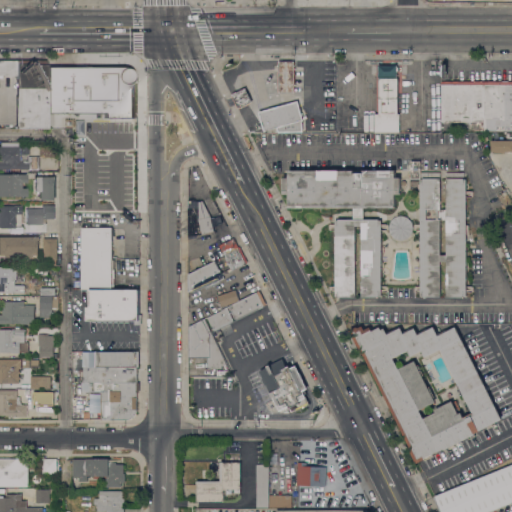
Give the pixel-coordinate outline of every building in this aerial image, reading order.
[(15,128),(15,97),(16,97),(16,75),(1,75),(1,77),(0,77),(0,59),(46,60),(46,63),(47,63),(47,128),(15,128)] [(294,93),(279,93),(278,61),(294,61),(294,93)] [(47,63),(63,63),(63,106),(80,106),(80,102),(85,102),(85,96),(92,96),(92,101),(138,101),(138,129),(72,129),(72,128),(47,128),(47,63)] [(398,77),(399,113),(400,113),(400,132),(375,132),(375,114),(380,114),(380,77),(398,77)] [(485,81),(485,122),(442,122),(442,81),(485,81)] [(511,130),(485,131),(485,122),(485,81),(511,81),(511,130)] [(253,102),(239,108),(232,95),(246,88),(253,102)] [(304,121),(285,126),(286,128),(279,130),(278,127),(266,130),(264,125),(261,126),(258,113),(298,101),(304,121)] [(138,129),(146,129),(146,133),(139,133),(139,143),(138,143),(138,152),(127,151),(127,153),(123,152),(123,149),(97,148),(97,153),(95,153),(95,174),(71,174),(72,129),(138,129)] [(509,140),(509,136),(511,136),(511,152),(505,152),(505,153),(502,153),(502,152),(491,152),(491,140),(509,140)] [(0,146),(18,146),(18,161),(27,162),(27,156),(39,156),(39,169),(28,168),(28,169),(0,169),(0,146)] [(447,297),(447,261),(441,261),(441,296),(423,296),(421,296),(420,179),(410,179),(410,161),(420,161),(420,172),(440,172),(440,210),(447,210),(446,173),(463,173),(463,178),(466,178),(467,296),(464,296),(464,297),(447,297)] [(381,296),(379,296),(379,297),(361,297),(361,226),(355,226),(355,296),(335,296),(335,220),(338,220),(338,219),(353,219),(353,208),(289,208),(289,193),(283,193),(283,178),(289,178),(289,170),(354,170),(354,172),(363,172),(363,170),(395,170),(395,177),(401,177),(401,193),(395,193),(395,208),(364,208),(364,219),(379,219),(379,220),(381,220),(381,296)] [(0,174),(25,174),(25,182),(20,182),(20,188),(25,188),(25,195),(0,195),(0,174)] [(55,176),(55,200),(38,200),(38,191),(34,191),(34,176),(55,176)] [(214,231),(202,234),(202,231),(198,232),(197,228),(201,227),(200,225),(197,225),(196,221),(199,221),(198,219),(199,201),(203,200),(211,216),(214,231)] [(42,208),(42,205),(54,205),(54,219),(42,219),(42,224),(26,224),(26,208),(42,208)] [(0,227),(0,206),(14,206),(14,227),(0,227)] [(401,240),(395,238),(390,233),(388,228),(390,221),(394,217),(401,215),(407,217),(411,221),(413,227),(412,234),(407,238),(401,240)] [(81,227),(111,227),(111,268),(114,268),(114,277),(111,277),(111,289),(89,289),(89,288),(81,288),(81,268),(78,268),(78,257),(74,257),(74,251),(81,251),(81,227)] [(0,236),(38,236),(38,255),(31,255),(31,257),(3,257),(3,255),(0,255),(0,236)] [(57,260),(56,260),(56,265),(51,265),(51,260),(43,260),(43,238),(57,238),(57,260)] [(246,263),(225,274),(217,258),(224,255),(219,245),(233,238),(246,263)] [(216,260),(222,274),(189,290),(189,274),(216,260)] [(0,266),(15,266),(15,273),(24,273),(24,293),(13,293),(13,294),(11,294),(11,293),(8,293),(8,294),(6,294),(6,293),(2,293),(2,294),(0,294),(0,266)] [(39,295),(39,287),(55,288),(55,295),(39,295)] [(141,324),(134,324),(134,322),(86,322),(86,306),(89,306),(89,289),(111,289),(139,289),(139,314),(141,314),(141,324)] [(218,295),(236,289),(239,300),(222,306),(218,295)] [(259,291),(266,304),(236,319),(230,306),(259,291)] [(40,296),(58,297),(58,308),(56,308),(56,309),(52,309),(52,317),(40,317),(40,296)] [(24,301),(24,305),(34,305),(34,324),(21,324),(21,323),(6,323),(6,324),(0,324),(0,314),(2,314),(2,301),(24,301)] [(226,307),(233,321),(214,331),(207,317),(226,307)] [(205,319),(227,365),(222,365),(222,368),(207,368),(207,357),(189,357),(189,327),(190,326),(205,319)] [(409,447),(411,446),(364,355),(363,356),(350,330),(357,326),(358,328),(362,326),(365,330),(370,327),(372,331),(380,327),(381,329),(384,328),(387,333),(395,329),(396,330),(401,327),(403,331),(410,328),(411,330),(415,328),(418,333),(426,329),(427,330),(434,327),(438,333),(445,330),(446,331),(455,327),(502,419),(475,433),(476,434),(475,434),(476,436),(469,439),(468,438),(461,441),(462,443),(450,449),(450,448),(445,450),(445,448),(433,455),(434,456),(425,460),(424,460),(417,463),(409,447)] [(28,352),(20,352),(20,353),(2,353),(2,354),(0,354),(0,328),(2,328),(2,329),(7,329),(7,328),(10,328),(10,329),(12,329),(15,329),(15,327),(20,327),(20,329),(25,329),(25,342),(28,342),(28,352)] [(40,328),(53,328),(53,345),(56,345),(56,349),(53,349),(53,357),(40,357),(40,328)] [(89,366),(89,351),(139,351),(139,366),(137,366),(89,366)] [(0,359),(21,359),(21,368),(19,368),(19,371),(20,371),(20,374),(19,374),(19,376),(20,376),(20,379),(19,379),(19,383),(0,383),(0,359)] [(283,359),(287,367),(290,365),(291,368),(296,366),(307,388),(305,390),(306,393),(305,394),(310,404),(292,414),(289,408),(281,412),(274,398),(272,398),(270,393),(271,393),(266,384),(265,385),(262,379),(263,378),(259,371),(283,359)] [(93,381),(84,381),(84,379),(80,379),(80,368),(83,368),(83,366),(89,366),(137,366),(137,381),(139,381),(139,382),(93,382),(93,381)] [(50,376),(50,388),(30,388),(30,376),(50,376)] [(139,382),(139,391),(137,391),(137,408),(136,413),(135,414),(133,416),(131,417),(128,418),(125,418),(101,418),(101,391),(93,391),(93,382),(139,382)] [(0,390),(17,390),(17,404),(27,405),(27,416),(12,416),(12,415),(0,415),(0,390)] [(36,404),(36,392),(53,392),(53,405),(36,404)] [(0,458),(28,458),(28,486),(0,486),(0,458)] [(56,474),(42,474),(42,458),(56,458),(56,474)] [(106,487),(106,476),(92,476),(92,475),(87,475),(87,481),(79,481),(79,477),(73,477),(73,459),(109,458),(109,460),(113,460),(113,462),(116,462),(116,464),(123,464),(123,473),(125,473),(125,482),(121,482),(121,487),(106,487)] [(240,462),(240,493),(234,493),(234,489),(226,489),(226,495),(224,495),(224,501),(197,501),(197,481),(221,481),(221,462),(240,462)] [(325,486),(296,485),(297,462),(306,462),(306,464),(310,465),(310,466),(326,467),(325,486)] [(256,464),(269,464),(269,507),(256,507),(256,464)] [(511,502),(487,511),(439,511),(433,497),(511,464),(511,502)] [(36,489),(49,489),(49,502),(36,502),(36,489)] [(124,491),(124,502),(123,502),(123,507),(124,507),(124,511),(106,511),(101,511),(97,511),(97,504),(94,504),(94,498),(99,498),(99,491),(124,491)] [(0,511),(0,497),(6,497),(6,494),(16,494),(22,494),(22,500),(26,500),(26,507),(43,507),(43,511),(0,511)] [(267,507),(290,506),(290,495),(267,495),(267,507)]
